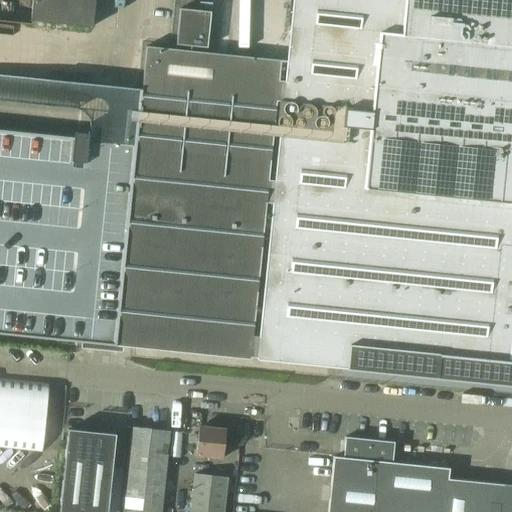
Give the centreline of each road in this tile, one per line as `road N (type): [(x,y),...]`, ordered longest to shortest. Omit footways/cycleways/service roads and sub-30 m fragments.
road 1 (unclassified): [(81,377),(511,419)]
road 2 (unknown): [(127,0),(118,85),(110,94),(0,91)]
